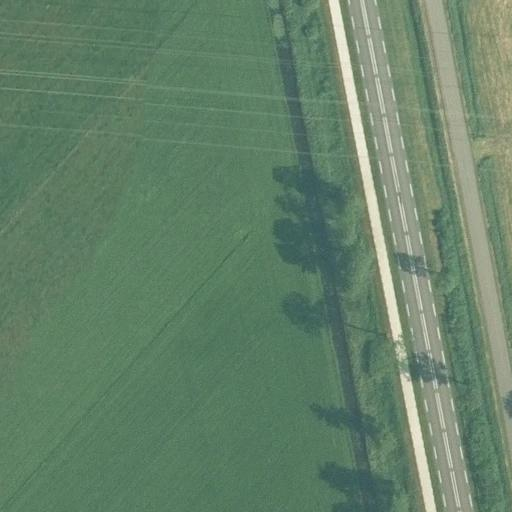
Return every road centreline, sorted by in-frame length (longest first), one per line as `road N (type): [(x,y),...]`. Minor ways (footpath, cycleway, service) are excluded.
road 1 (secondary): [(458,511),(361,0)]
road 2 (unclassified): [(511,424),(433,0)]
